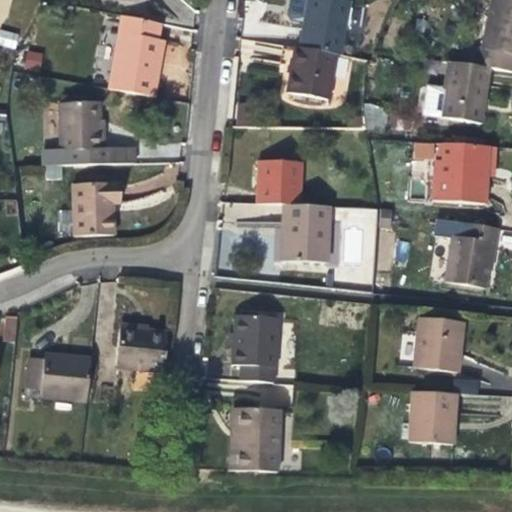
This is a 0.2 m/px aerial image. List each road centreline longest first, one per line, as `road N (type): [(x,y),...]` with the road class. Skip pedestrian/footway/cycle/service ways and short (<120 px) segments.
road 1 (residential): [(185,258),(213,0)]
road 2 (residential): [(168,460),(190,284),(185,258)]
road 3 (residential): [(0,290),(91,257),(185,258)]
